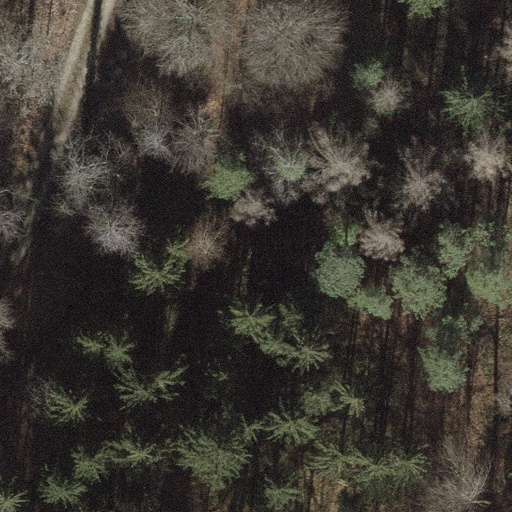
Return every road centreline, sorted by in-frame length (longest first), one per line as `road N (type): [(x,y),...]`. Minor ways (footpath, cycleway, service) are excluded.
road 1 (track): [(0,360),(149,173),(350,0)]
road 2 (track): [(0,308),(72,119),(99,0)]
